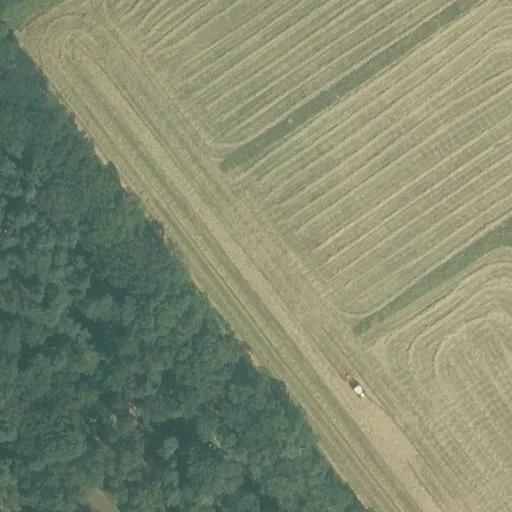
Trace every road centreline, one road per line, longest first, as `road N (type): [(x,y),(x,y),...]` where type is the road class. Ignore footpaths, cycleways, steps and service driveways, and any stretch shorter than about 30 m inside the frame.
road 1 (unclassified): [(345,511),(0,55)]
road 2 (track): [(285,434),(241,476),(163,502),(122,500)]
